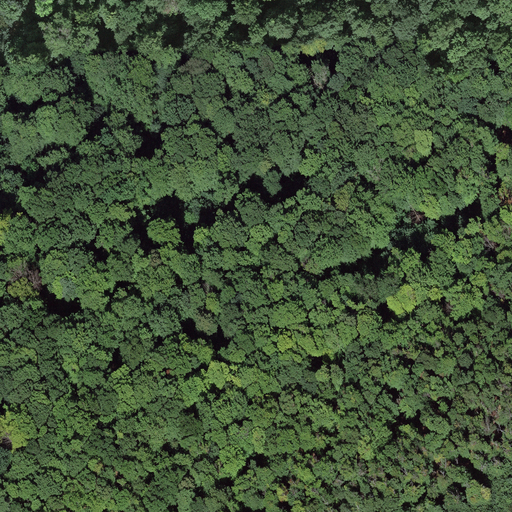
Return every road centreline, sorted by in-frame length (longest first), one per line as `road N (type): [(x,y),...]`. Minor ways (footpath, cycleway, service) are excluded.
road 1 (track): [(511,66),(399,136),(252,250),(60,336),(0,353)]
road 2 (track): [(421,316),(312,378),(0,475)]
